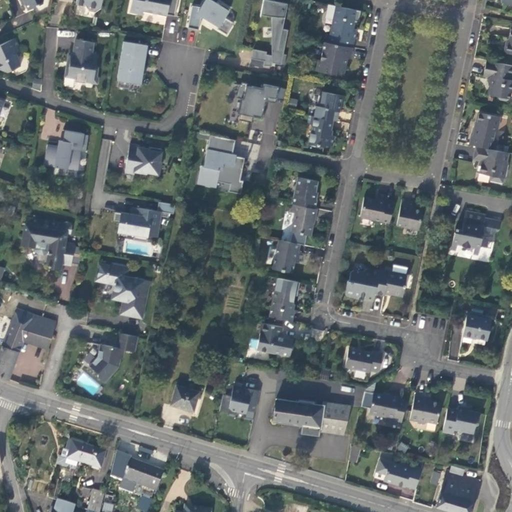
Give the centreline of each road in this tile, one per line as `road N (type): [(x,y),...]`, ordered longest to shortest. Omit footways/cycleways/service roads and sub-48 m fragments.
road 1 (residential): [(355,169),(327,314),(403,335),(438,364),(511,379)]
road 2 (residential): [(470,6),(436,185),(355,169)]
road 3 (secondary): [(6,391),(246,464)]
road 4 (residential): [(47,98),(165,129),(182,112),(193,54)]
road 5 (residential): [(389,0),(355,169)]
road 6 (secondary): [(246,464),(403,511)]
road 7 (residential): [(18,511),(0,431),(6,391)]
